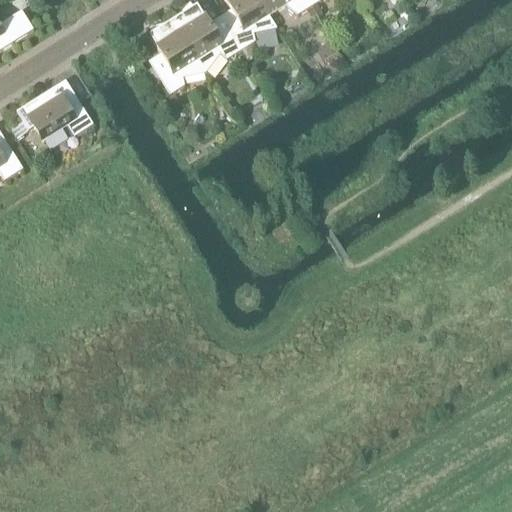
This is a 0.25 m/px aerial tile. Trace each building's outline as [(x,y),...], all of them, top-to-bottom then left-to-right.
[(276,34),(277,33),(255,0),(222,0),(236,21),(225,28),(242,55),(248,66),(254,62),(252,49),(256,46),(254,37),(276,33),(276,34)] [(312,11),(304,0),(255,0),(277,33),(278,33),(269,20),(285,10),(298,20),(308,14),(312,11)] [(304,0),(312,11),(317,8),(327,2),(326,0),(304,0)] [(174,26),(206,78),(207,77),(206,76),(220,59),(227,64),(242,55),(225,28),(213,36),(198,12),(196,13),(190,8),(181,18),(174,26)] [(318,21),(323,17),(317,8),(312,11),(318,21)] [(318,21),(312,11),(308,14),(314,23),(318,21)] [(0,56),(34,35),(23,16),(0,29),(0,56)] [(206,78),(174,26),(164,29),(151,33),(153,40),(151,42),(165,66),(153,73),(170,100),(185,91),(184,82),(205,77),(206,78)] [(75,142),(94,130),(66,86),(52,95),(53,98),(47,102),(45,99),(17,117),(23,126),(29,135),(35,132),(43,145),(67,130),(75,142)] [(29,135),(23,126),(11,133),(17,142),(29,135)] [(0,178),(4,186),(24,174),(0,136),(0,178)]
